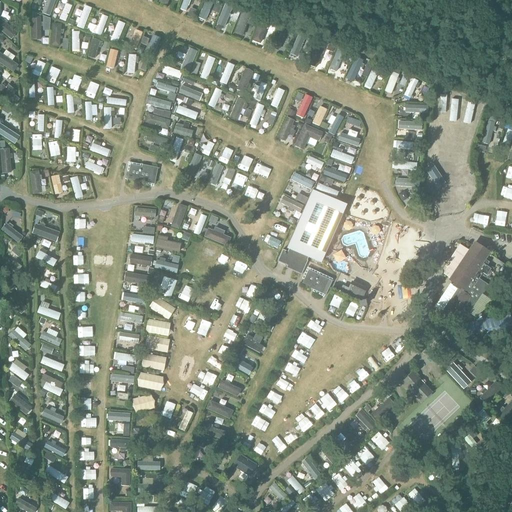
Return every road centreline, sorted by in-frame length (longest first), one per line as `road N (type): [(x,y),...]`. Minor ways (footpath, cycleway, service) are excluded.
road 1 (unknown): [(103,0),(273,63),(355,104),(373,122),(391,198),(447,229)]
road 2 (unknown): [(123,200),(99,391),(99,511)]
road 3 (unknown): [(392,360),(273,475),(254,511)]
road 4 (unknown): [(318,511),(393,446),(396,402)]
